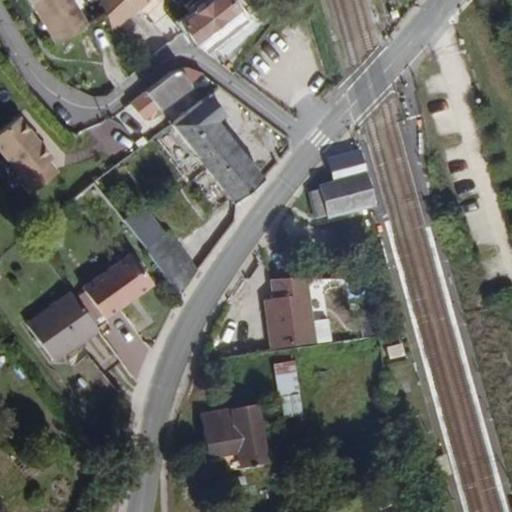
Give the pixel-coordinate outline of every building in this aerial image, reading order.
[(72,0),(28,0),(59,43),(88,21),(72,0)] [(127,15),(142,0),(102,0),(116,28),(128,18),(127,15)] [(128,18),(150,0),(142,0),(127,15),(128,18)] [(223,25),(244,9),(236,0),(207,0),(206,1),(205,0),(195,0),(191,3),(197,10),(182,22),(186,28),(200,44),(208,38),(223,25)] [(223,25),(208,38),(200,44),(207,53),(251,18),(244,9),(223,25)] [(164,12),(136,35),(152,54),(180,31),(164,12)] [(192,83),(204,74),(193,68),(186,68),(176,70),(145,91),(160,108),(163,111),(196,87),(192,83)] [(160,108),(145,91),(130,103),(146,121),(160,108)] [(245,152),(239,145),(221,125),(229,116),(211,95),(172,124),(212,169),(218,175),(235,200),(266,177),(265,176),(245,152)] [(14,111),(0,120),(0,149),(5,157),(35,198),(59,181),(49,170),(54,167),(14,111)] [(360,151),(326,159),(332,184),(317,188),(325,223),(374,211),(360,151)] [(199,267),(181,246),(156,217),(144,203),(124,220),(181,294),(199,267)] [(131,256),(87,288),(109,319),(154,287),(131,256)] [(313,321),(312,306),(310,295),(308,276),(270,280),(272,298),(265,299),(270,350),(316,345),(313,321)] [(56,361),(100,330),(72,292),(28,323),(56,361)] [(332,343),(329,319),(313,321),(316,345),(332,343)] [(295,363),(275,364),(279,421),(299,419),(295,363)] [(268,466),(261,407),(202,414),(207,457),(236,454),(238,469),(268,466)] [(208,475),(236,471),(235,460),(207,464),(208,475)]
